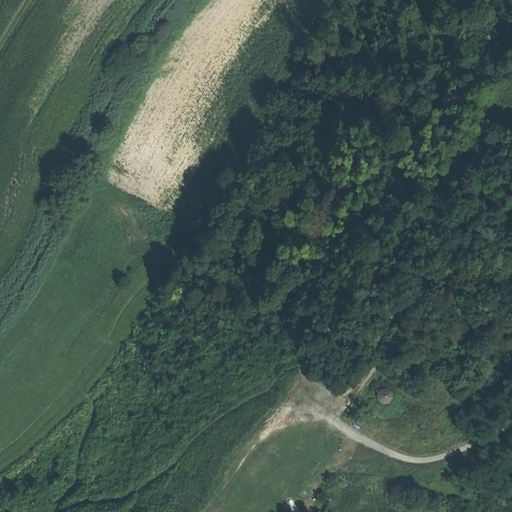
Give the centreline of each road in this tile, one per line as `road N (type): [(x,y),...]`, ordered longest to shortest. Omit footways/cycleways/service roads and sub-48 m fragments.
road 1 (track): [(0,451),(73,381),(132,298),(240,187),(329,0)]
road 2 (track): [(333,421),(373,368),(408,396),(442,406),(511,385)]
road 3 (track): [(511,423),(452,453),(407,459),(314,410)]
road 4 (track): [(373,368),(402,305),(511,214)]
